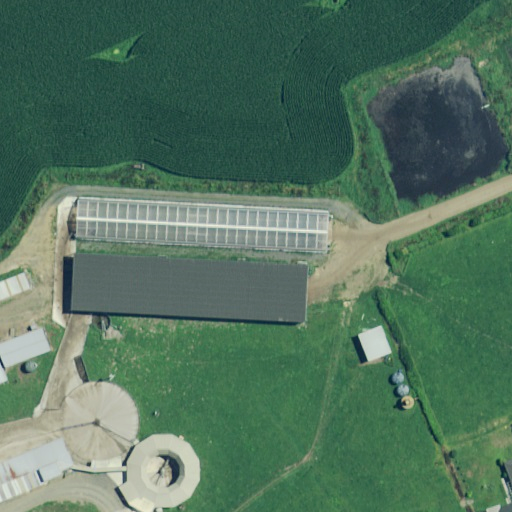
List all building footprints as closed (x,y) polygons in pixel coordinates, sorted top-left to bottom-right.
[(0,303),(33,290),(27,274),(0,284),(0,303)] [(394,354),(384,328),(361,337),(371,363),(394,354)] [(53,352),(45,330),(0,346),(0,350),(7,369),(53,352)] [(0,385),(8,382),(0,360),(0,385)] [(407,373),(394,377),(405,411),(418,406),(407,373)] [(123,474),(124,459),(125,458),(130,454),(134,449),(138,443),(140,437),(141,430),(141,423),(140,417),(138,410),(135,404),(130,399),(125,395),(119,391),(113,389),(106,388),(100,388),(93,389),(87,391),(81,395),(76,399),(71,404),(68,410),(67,411),(66,416),(64,423),(64,430),(65,436),(68,443),(71,448),(75,454),(80,458),(86,461),(93,464),(93,470),(75,468),(74,477),(92,479),(93,473),(123,474)] [(134,509),(143,500),(144,502),(138,510),(140,511),(154,511),(158,508),(160,509),(167,509),(173,509),(179,507),(185,504),(191,500),(195,496),(199,490),(202,485),(203,478),(204,472),(203,465),(202,459),(199,453),(195,448),(191,443),(185,439),(179,437),(173,435),(166,434),(160,435),(154,437),(142,444),(138,448),(134,453),(131,459),(130,465),(129,472),(130,478),(131,484),(122,488),(134,509)] [(65,469),(75,465),(65,439),(0,464),(0,489),(43,472),(47,483),(68,475),(65,469)] [(511,511),(511,467),(509,469),(511,476),(511,503),(487,511),(511,511)]
